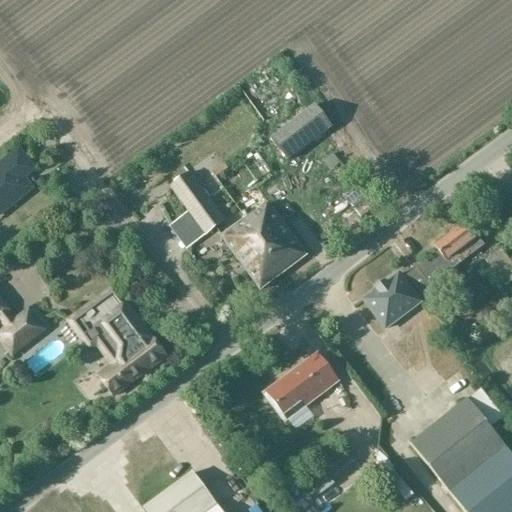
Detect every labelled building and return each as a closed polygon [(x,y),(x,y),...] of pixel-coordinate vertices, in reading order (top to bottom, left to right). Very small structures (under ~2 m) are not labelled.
[(331,127),(314,106),(270,138),(287,161),(331,127)] [(18,148),(0,163),(0,218),(34,190),(26,180),(37,171),(18,148)] [(169,188),(196,225),(205,238),(226,222),(190,173),(169,188)] [(268,202),(237,225),(219,238),(260,292),(307,257),(268,202)] [(437,252),(416,268),(435,293),(457,277),(450,269),(482,245),(465,223),(446,237),(445,235),(435,243),(437,245),(434,247),(437,252)] [(511,267),(493,243),(479,253),(503,284),(511,277),(511,267)] [(416,268),(407,275),(426,300),(435,293),(416,268)] [(378,292),(365,301),(386,330),(421,304),(400,275),(387,285),(386,283),(377,291),(378,292)] [(88,356),(96,350),(110,370),(98,378),(113,398),(166,357),(151,337),(114,288),(75,317),(74,315),(64,322),(88,356)] [(0,331),(0,345),(12,360),(51,328),(34,306),(29,309),(14,321),(9,315),(12,312),(0,296),(0,331)] [(330,401),(325,394),(338,384),(317,356),(267,393),(288,421),(319,399),(324,405),(330,401)] [(511,511),(511,457),(466,399),(411,446),(449,494),(463,511),(511,511)] [(359,452),(293,492),(305,511),(317,511),(375,478),(359,452)] [(398,456),(387,464),(403,485),(414,476),(398,456)] [(220,511),(192,474),(143,510),(144,511),(220,511)]
